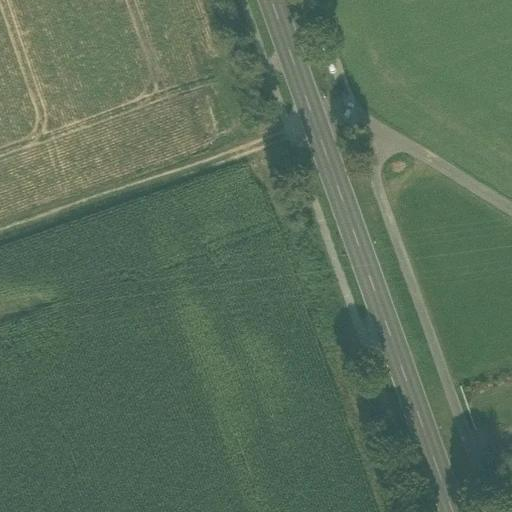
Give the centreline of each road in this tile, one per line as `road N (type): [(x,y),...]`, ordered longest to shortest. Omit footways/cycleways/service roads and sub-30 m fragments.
road 1 (secondary): [(271,0),(453,511)]
road 2 (track): [(0,235),(350,108)]
road 3 (unclassified): [(350,108),(511,207)]
